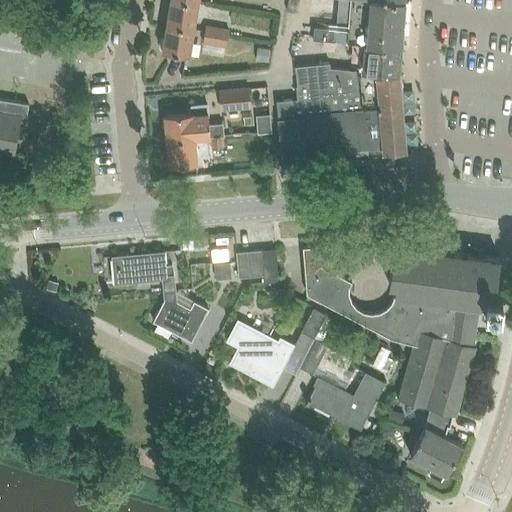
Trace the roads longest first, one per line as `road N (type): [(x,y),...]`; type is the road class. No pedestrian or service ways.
road 1 (residential): [(433,511),(19,296),(4,282),(0,248)]
road 2 (unclassified): [(135,220),(417,195),(511,208)]
road 3 (residential): [(135,220),(122,72),(134,0)]
road 4 (unclassified): [(0,234),(135,220)]
